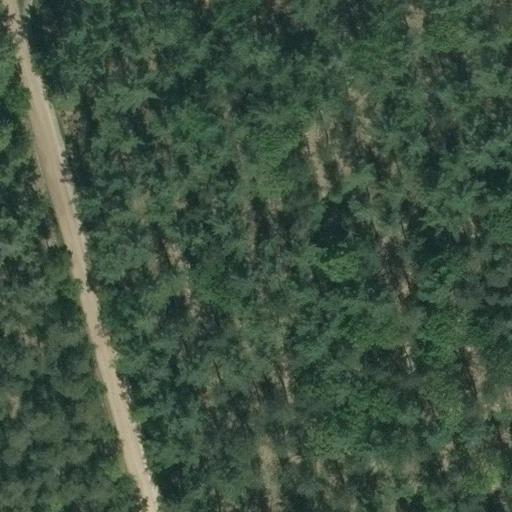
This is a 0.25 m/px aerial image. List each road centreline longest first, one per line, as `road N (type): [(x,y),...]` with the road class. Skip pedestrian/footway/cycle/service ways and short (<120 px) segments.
road 1 (track): [(144,511),(1,0)]
road 2 (track): [(425,0),(479,63),(511,83)]
